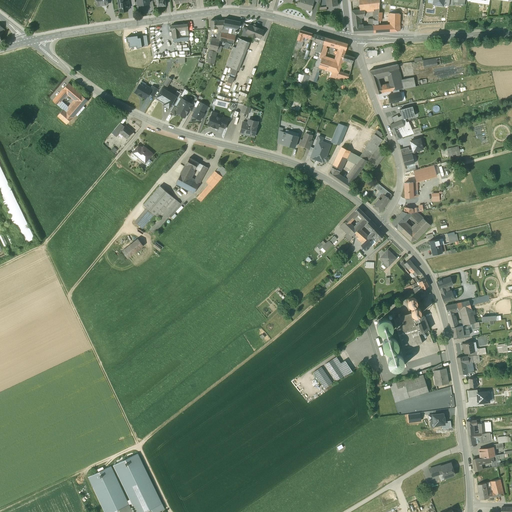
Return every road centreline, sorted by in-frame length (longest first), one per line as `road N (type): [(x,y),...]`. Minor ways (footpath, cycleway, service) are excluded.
road 1 (track): [(43,244),(137,444),(360,264)]
road 2 (tertiary): [(381,223),(299,165),(147,120),(31,41)]
road 3 (secondary): [(31,41),(220,11),(262,13),(346,37)]
road 4 (tertiary): [(471,505),(434,283),(381,223)]
road 5 (track): [(169,511),(137,444),(0,509)]
road 6 (residential): [(357,39),(399,163),(398,192),(381,223)]
road 7 (track): [(0,266),(43,244),(117,157)]
road 8 (secondary): [(357,39),(511,32)]
